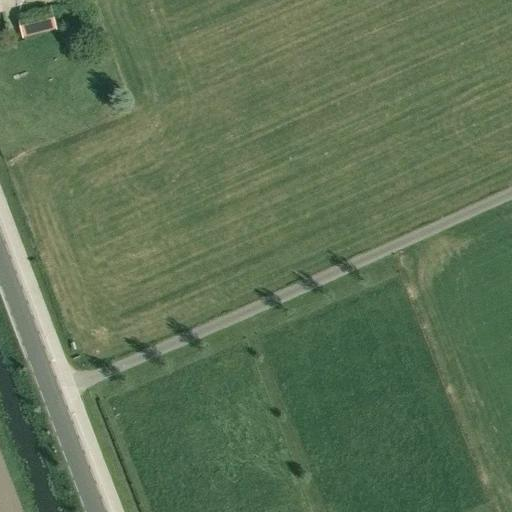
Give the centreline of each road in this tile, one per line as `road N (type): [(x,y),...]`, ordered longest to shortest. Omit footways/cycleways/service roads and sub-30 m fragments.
road 1 (unknown): [(70,387),(511,188)]
road 2 (secondary): [(101,511),(0,257)]
